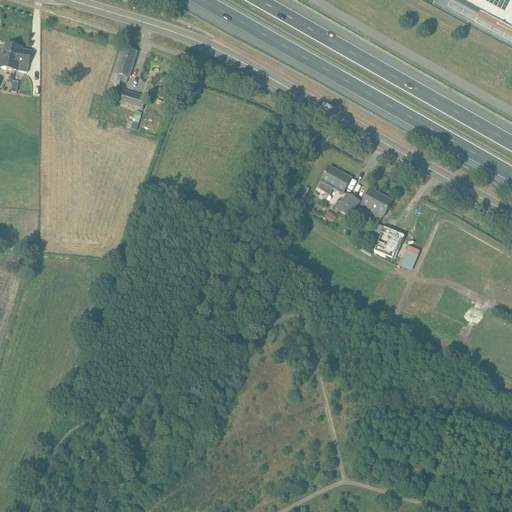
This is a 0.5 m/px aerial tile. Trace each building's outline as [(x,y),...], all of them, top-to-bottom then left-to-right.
[(511,0),(449,0),(479,16),(479,17),(511,34),(511,0)] [(0,61),(0,62),(0,69),(15,72),(27,74),(28,67),(29,67),(31,53),(22,51),(22,48),(6,45),(3,62),(0,61)] [(113,84),(119,86),(123,77),(128,78),(136,53),(124,49),(113,84)] [(142,112),(146,99),(123,92),(119,105),(142,112)] [(131,130),(137,132),(142,114),(136,112),(131,130)] [(321,183),(317,190),(330,196),(333,190),(342,195),(346,189),(351,180),(329,168),(324,177),(321,183)] [(313,186),(308,200),(312,202),(318,188),(313,186)] [(370,191),(365,199),(362,206),(383,218),(392,203),(370,191)] [(353,199),(346,195),(337,211),(344,215),(353,199)] [(359,203),(353,199),(344,215),(351,219),(359,203)] [(374,250),(395,260),(403,243),(405,237),(377,225),(374,233),(379,235),(374,250)]
